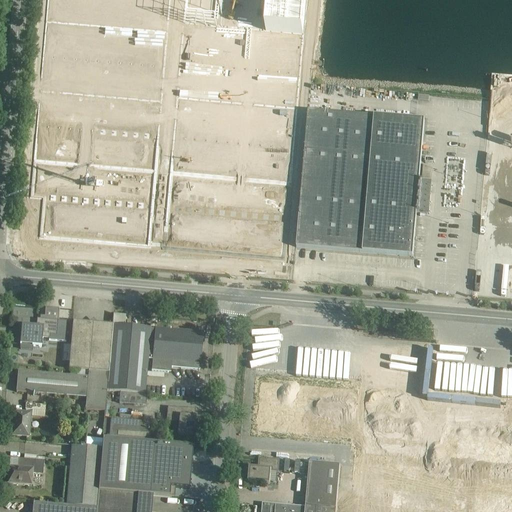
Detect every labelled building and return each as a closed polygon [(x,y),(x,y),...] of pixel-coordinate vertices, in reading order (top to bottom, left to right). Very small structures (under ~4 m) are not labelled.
[(47,0),(30,197),(43,199),(39,238),(148,247),(148,245),(164,246),(164,249),(284,259),(306,0),(47,0)] [(424,121),(308,111),(296,247),(413,257),(416,213),(427,214),(430,183),(419,182),(424,121)] [(297,261),(310,261),(310,252),(307,252),(308,250),(298,250),(297,261)] [(36,325),(36,307),(13,306),(12,321),(27,322),(27,325),(36,325)] [(32,346),(41,348),(42,339),(50,339),(50,336),(56,337),(56,331),(57,321),(58,310),(45,309),(44,317),(40,316),(40,320),(37,320),(36,328),(22,326),(20,345),(20,350),(32,351),(32,346)] [(69,362),(68,371),(88,373),(108,374),(112,326),(97,325),(95,322),(91,322),(88,324),(73,322),(70,346),(65,346),(63,347),(62,360),(64,362),(69,362)] [(112,326),(108,374),(107,392),(145,396),(148,360),(152,361),(151,372),(168,374),(171,371),(171,369),(199,371),(203,334),(153,329),(153,330),(150,330),(150,329),(112,326)] [(347,383),(349,344),(290,341),(289,362),(258,360),(255,410),(280,411),(281,398),(294,399),(295,385),(266,383),(266,378),(288,379),(288,366),(310,367),(309,381),(347,383)] [(361,357),(349,511),(511,511),(511,370),(509,400),(434,394),(437,350),(373,346),(372,358),(361,357)] [(105,412),(107,392),(108,374),(88,373),(88,379),(28,373),(18,372),(16,393),(26,394),(86,399),(85,410),(105,412)] [(146,397),(120,394),(119,404),(145,407),(146,397)] [(179,409),(168,408),(166,422),(179,423),(178,437),(184,437),(194,438),(195,418),(189,417),(189,410),(179,409)] [(30,414),(14,412),(12,436),(28,437),(30,414)] [(103,440),(157,445),(159,425),(104,420),(103,440)] [(103,440),(102,450),(98,492),(153,497),(174,498),(170,497),(169,497),(170,488),(189,490),(193,448),(157,445),(103,440)] [(96,510),(98,492),(102,450),(71,447),(66,507),(96,510)] [(312,458),(312,451),(301,452),(301,459),(312,458)] [(24,460),(23,460),(22,471),(9,470),(8,485),(32,487),(33,475),(43,476),(44,462),(36,461),(33,461),(24,460)] [(280,461),(265,460),(264,469),(249,468),(248,483),(258,484),(270,485),(271,473),(279,474),(280,461)] [(336,511),(340,466),(309,463),(305,507),(275,505),(275,508),(271,508),(271,504),(263,504),(261,511),(336,511)] [(98,492),(96,510),(96,511),(151,511),(153,497),(98,492)]
